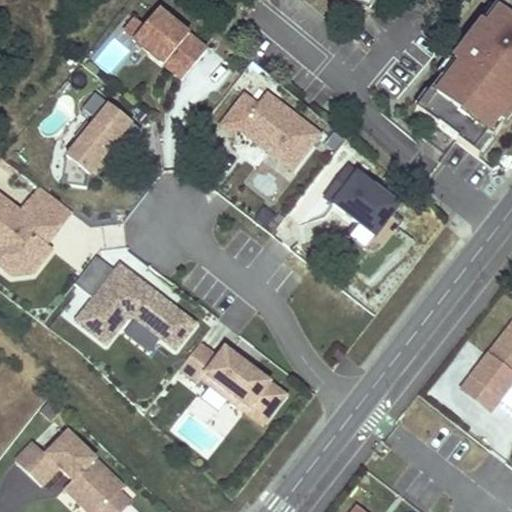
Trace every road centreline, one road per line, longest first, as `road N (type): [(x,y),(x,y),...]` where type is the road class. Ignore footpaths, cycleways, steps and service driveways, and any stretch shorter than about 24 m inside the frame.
road 1 (unknown): [(61,246),(172,223),(170,146),(192,85)]
road 2 (tertiary): [(511,208),(356,408)]
road 3 (residential): [(356,408),(491,511)]
road 4 (tertiary): [(356,408),(279,507)]
